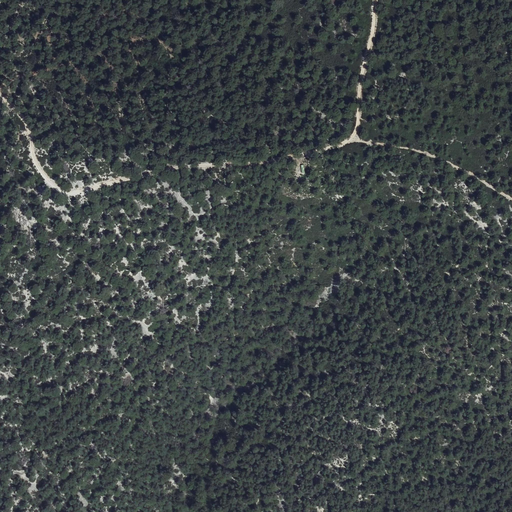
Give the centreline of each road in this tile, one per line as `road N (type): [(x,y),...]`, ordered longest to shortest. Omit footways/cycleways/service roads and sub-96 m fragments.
road 1 (track): [(0,92),(22,115),(54,185),(76,192),(191,167),(278,160),(355,138)]
road 2 (track): [(355,138),(375,0)]
